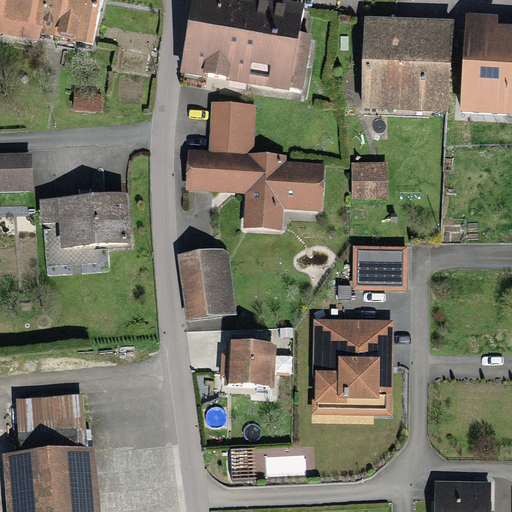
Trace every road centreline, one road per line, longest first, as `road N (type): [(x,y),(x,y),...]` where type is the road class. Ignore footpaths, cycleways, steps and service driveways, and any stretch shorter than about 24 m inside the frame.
road 1 (residential): [(189,511),(164,210),(179,0)]
road 2 (unknown): [(177,372),(0,384)]
